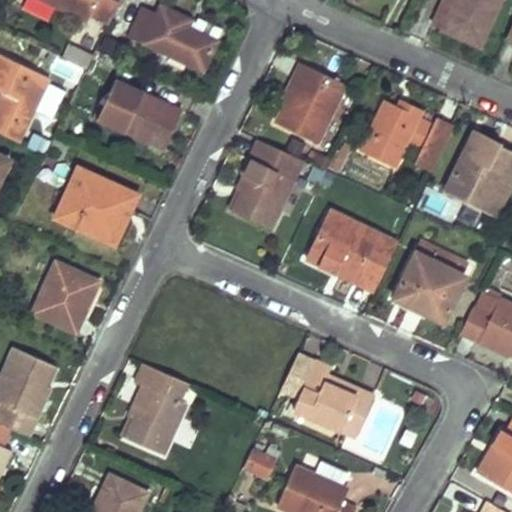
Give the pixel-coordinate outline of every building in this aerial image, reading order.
[(46,0),(87,20),(91,13),(109,22),(119,0),(46,0)] [(442,0),(432,25),(477,46),(497,0),(442,0)] [(189,21),(174,14),(160,7),(156,15),(140,8),(128,35),(202,70),(216,40),(193,30),(192,32),(185,29),(189,21)] [(121,39),(108,33),(103,45),(116,51),(121,39)] [(68,43),(63,55),(86,65),(91,52),(68,43)] [(0,90),(6,93),(0,104),(0,132),(16,140),(48,76),(0,53),(0,90)] [(111,65),(99,60),(95,67),(107,72),(111,65)] [(289,101),(287,100),(286,100),(275,122),(317,143),(345,85),(299,62),(291,78),(299,81),(289,101)] [(289,101),(299,81),(291,78),(282,98),(287,100),(289,101)] [(114,80),(105,99),(96,118),(163,149),(180,111),(114,80)] [(395,168),(404,149),(412,132),(425,138),(422,145),(440,153),(453,126),(435,118),(431,124),(419,118),(395,106),(382,100),(358,150),(395,168)] [(395,106),(419,118),(422,111),(398,100),(395,106)] [(495,211),(508,185),(511,176),(511,154),(507,152),(505,155),(495,149),(497,144),(473,132),(445,190),(465,200),(467,196),(495,211)] [(269,228),(303,160),(257,139),(241,173),(244,175),(237,190),(240,192),(231,209),(269,228)] [(330,161),(312,153),(307,162),(325,170),(330,161)] [(54,215),(82,228),(110,240),(120,216),(125,217),(135,194),(74,168),(54,215)] [(339,266),(347,271),(357,275),(354,281),(374,291),(397,243),(328,210),(306,258),(336,272),(339,266)] [(415,253),(404,275),(393,297),(442,321),(463,277),(415,253)] [(33,310),(52,319),(71,330),(97,281),(58,261),(33,310)] [(511,353),(511,305),(499,298),(496,300),(482,294),(475,310),(471,308),(459,332),(509,356),(510,353),(511,353)] [(14,348),(2,373),(0,377),(0,401),(0,402),(0,422),(11,427),(26,434),(48,387),(44,384),(52,365),(14,348)] [(357,391),(356,393),(354,397),(323,383),(325,380),(326,376),(329,369),(312,362),(291,410),(355,436),(371,397),(357,391)] [(131,417),(133,418),(136,419),(127,438),(161,453),(182,404),(177,401),(178,398),(184,385),(185,383),(157,371),(149,388),(145,387),(131,417)] [(323,383),(354,397),(356,393),(325,380),(323,383)] [(196,391),(184,385),(178,398),(189,404),(196,391)] [(131,417),(123,436),(127,438),(136,419),(133,418),(131,417)] [(511,419),(505,432),(503,431),(501,430),(477,473),(511,493),(511,419)] [(0,472),(11,450),(2,445),(11,427),(0,422),(0,472)] [(249,446),(244,473),(270,477),(274,450),(249,446)] [(346,491),(319,478),(292,466),(275,504),(292,511),(351,511),(354,508),(341,503),(346,491)] [(135,511),(144,493),(126,485),(108,475),(89,511),(135,511)] [(481,511),(503,511),(487,502),(481,511)]
